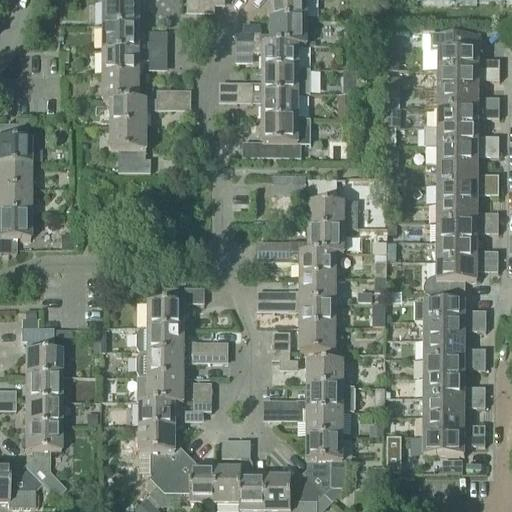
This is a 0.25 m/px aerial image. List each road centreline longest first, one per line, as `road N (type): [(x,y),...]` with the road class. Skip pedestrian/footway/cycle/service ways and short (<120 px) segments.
road 1 (residential): [(0,285),(49,265),(217,265)]
road 2 (residential): [(217,265),(206,69)]
road 3 (residential): [(249,419),(249,336),(217,265)]
